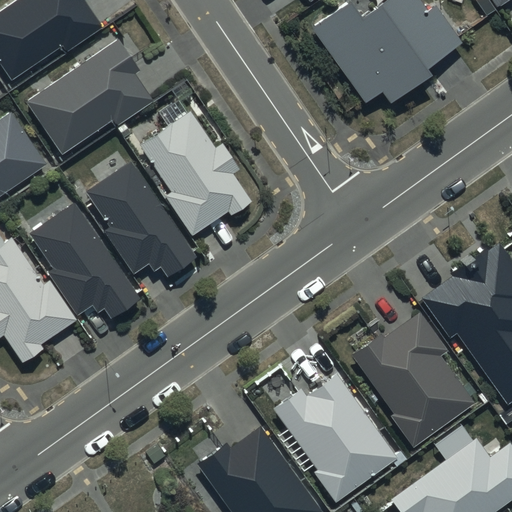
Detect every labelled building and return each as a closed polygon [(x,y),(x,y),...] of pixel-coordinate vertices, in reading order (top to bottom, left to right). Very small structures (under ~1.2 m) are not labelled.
[(16,0),(0,11),(0,62),(12,79),(62,44),(67,51),(103,26),(85,1),(86,0),(16,0)] [(351,0),(349,0),(311,28),(366,104),(382,93),(392,105),(432,76),(427,69),(463,44),(436,6),(428,11),(420,0),(384,0),(363,16),(351,0)] [(492,0),(498,9),(511,0),(492,0)] [(119,40),(28,102),(63,154),(114,119),(118,126),(154,101),(137,76),(142,72),(119,40)] [(191,109),(139,143),(172,192),(166,196),(193,236),(228,211),(231,216),(253,201),(235,175),(241,170),(223,142),(217,146),(191,109)] [(11,111),(0,118),(0,196),(47,164),(11,111)] [(130,160),(86,191),(111,228),(105,232),(134,273),(148,263),(154,271),(160,267),(168,278),(198,257),(130,160)] [(74,202),(30,233),(55,269),(49,274),(78,315),(92,305),(98,313),(104,309),(112,320),(142,299),(74,202)] [(12,237),(0,245),(0,337),(4,335),(23,363),(44,349),(41,344),(77,320),(50,280),(44,284),(12,237)] [(511,261),(499,243),(420,299),(449,339),(456,335),(507,406),(511,403),(511,261)] [(381,334),(351,355),(394,414),(391,416),(414,447),(475,402),(441,357),(449,351),(420,312),(385,338),(381,334)] [(300,389),(273,409),(317,469),(314,472),(336,503),(398,459),(337,375),(307,397),(300,389)] [(225,443),(197,463),(231,511),(321,511),(323,511),(261,426),(229,448),(225,443)] [(490,457),(476,437),(389,499),(398,511),(492,511),(511,498),(511,446),(509,443),(490,457)]
